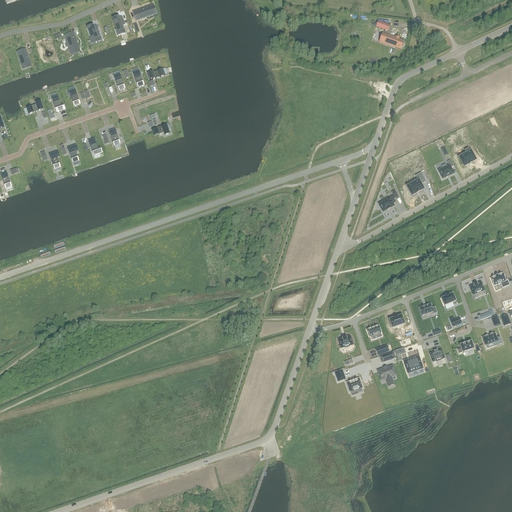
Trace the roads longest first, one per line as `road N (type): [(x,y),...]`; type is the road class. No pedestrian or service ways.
road 1 (residential): [(340,160),(0,276)]
road 2 (tertiary): [(58,511),(268,440),(309,330)]
road 3 (residential): [(511,255),(353,321),(309,330)]
road 4 (residential): [(340,242),(357,241),(511,155)]
road 5 (residential): [(122,106),(27,138),(19,154),(0,161)]
road 6 (tertiary): [(457,51),(399,80),(376,138)]
road 7 (residential): [(0,36),(63,23),(115,0)]
